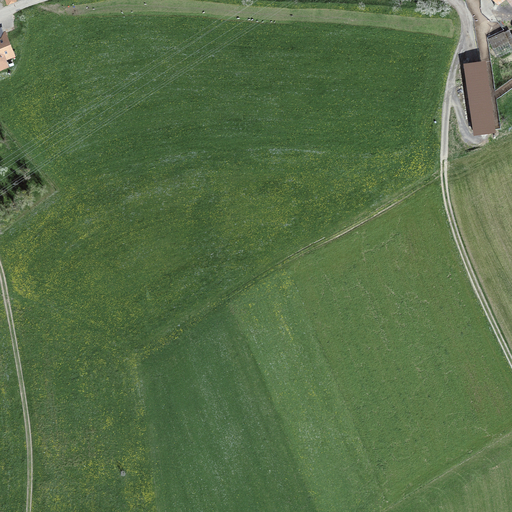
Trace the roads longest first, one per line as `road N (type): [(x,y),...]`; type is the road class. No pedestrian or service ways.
road 1 (track): [(452,0),(464,28),(447,90),(445,193),(459,246),(511,363)]
road 2 (track): [(0,266),(28,430),(28,511)]
